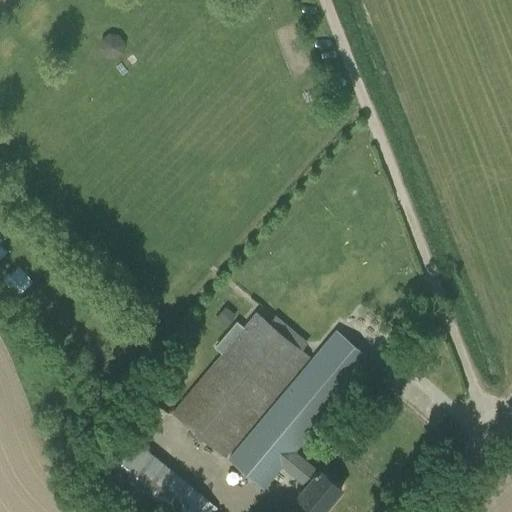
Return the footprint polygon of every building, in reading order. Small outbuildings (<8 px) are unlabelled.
[(34,37),(43,24),(30,13),(20,26),(34,37)] [(235,315),(224,306),(214,318),(225,327),(235,315)] [(173,413),(224,456),(308,357),(256,313),(173,413)] [(307,507),(306,508),(309,511),(310,509),(313,511),(320,511),(340,489),(318,470),(317,472),(292,451),(369,360),(336,332),(228,459),(262,487),(280,465),(305,486),(295,497),(307,507)] [(103,477),(144,511),(189,511),(202,496),(135,440),(103,477)]
